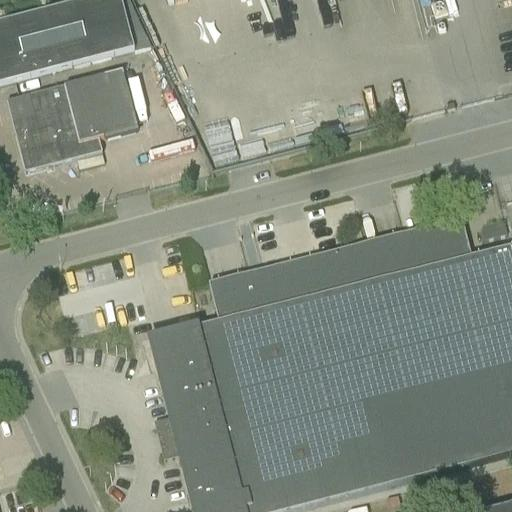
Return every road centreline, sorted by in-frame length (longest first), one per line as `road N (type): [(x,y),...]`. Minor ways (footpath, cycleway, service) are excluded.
road 1 (unclassified): [(0,272),(511,134)]
road 2 (unclassified): [(83,511),(0,334)]
